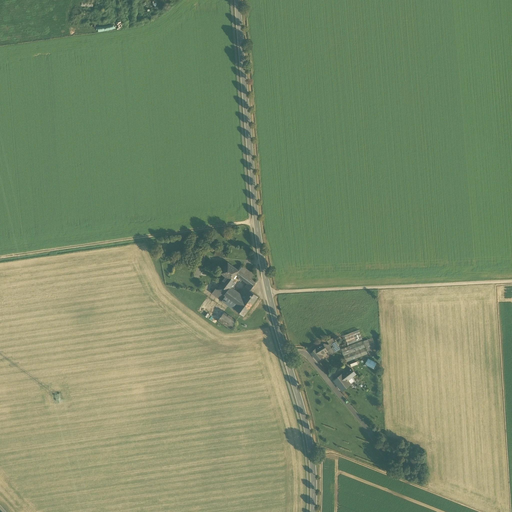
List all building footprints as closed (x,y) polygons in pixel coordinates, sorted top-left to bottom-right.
[(226,277),(232,281),(236,275),(239,271),(228,263),(221,273),(226,277)] [(242,266),(239,271),(251,280),(254,276),(242,266)] [(248,284),(252,287),(255,283),(251,280),(239,271),(236,275),(248,284)] [(236,310),(244,299),(244,298),(240,295),(233,290),(234,289),(231,287),(234,283),(232,281),(226,277),(217,289),(217,290),(225,296),(222,301),(235,311),(236,310)] [(248,284),(240,295),(244,298),(249,290),(250,291),(252,287),(248,284)] [(217,290),(217,289),(216,289),(212,294),(222,301),(225,296),(217,290)] [(249,290),(244,298),(244,299),(236,310),(244,316),(258,297),(250,291),(249,290)] [(217,321),(230,330),(237,321),(224,311),(217,321)] [(344,336),(348,345),(362,339),(358,330),(344,336)] [(326,352),(328,355),(334,351),(334,352),(340,349),(335,341),(328,345),(324,344),(316,349),(321,355),(326,352)] [(341,349),(346,362),(367,354),(363,341),(341,349)] [(311,353),(317,361),(323,356),(321,355),(316,349),(311,353)] [(365,364),(373,368),(376,363),(367,358),(365,364)] [(347,372),(351,377),(352,377),(355,374),(351,368),(347,372)] [(334,381),(342,391),(350,384),(347,381),(348,381),(347,380),(351,377),(347,372),(343,375),(342,374),(334,381)]
